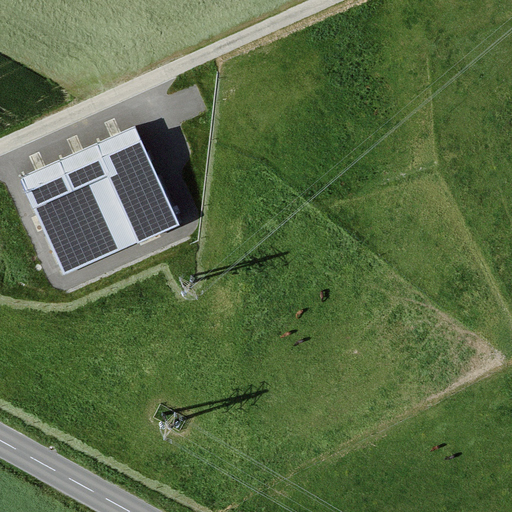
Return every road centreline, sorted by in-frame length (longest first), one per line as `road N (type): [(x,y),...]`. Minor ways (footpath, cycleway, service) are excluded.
road 1 (track): [(0,146),(328,0)]
road 2 (secondary): [(130,511),(0,440)]
